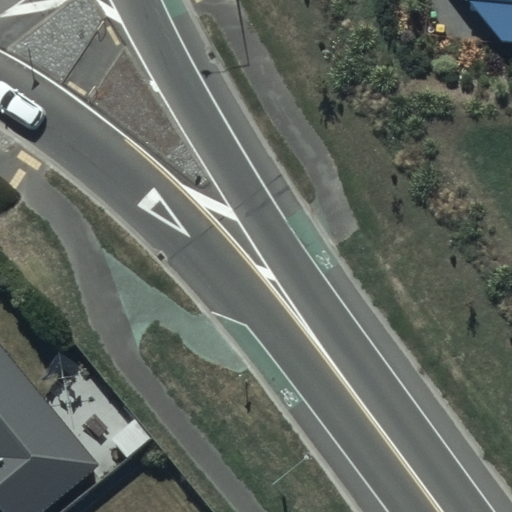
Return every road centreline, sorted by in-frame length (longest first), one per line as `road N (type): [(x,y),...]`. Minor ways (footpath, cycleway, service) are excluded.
road 1 (tertiary): [(347,382),(278,335),(145,196),(0,92)]
road 2 (tertiary): [(139,0),(244,191),(326,310),(347,382)]
road 3 (tertiary): [(442,511),(347,382)]
